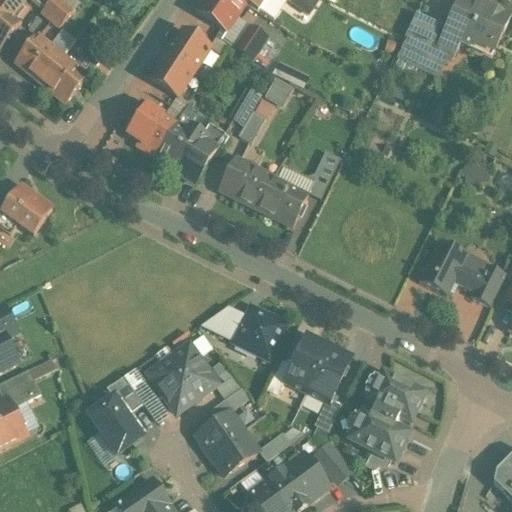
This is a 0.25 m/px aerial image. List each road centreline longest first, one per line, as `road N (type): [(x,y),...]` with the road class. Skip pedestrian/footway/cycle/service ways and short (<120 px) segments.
road 1 (residential): [(57,158),(133,209),(391,332),(485,396)]
road 2 (residential): [(176,0),(57,158)]
